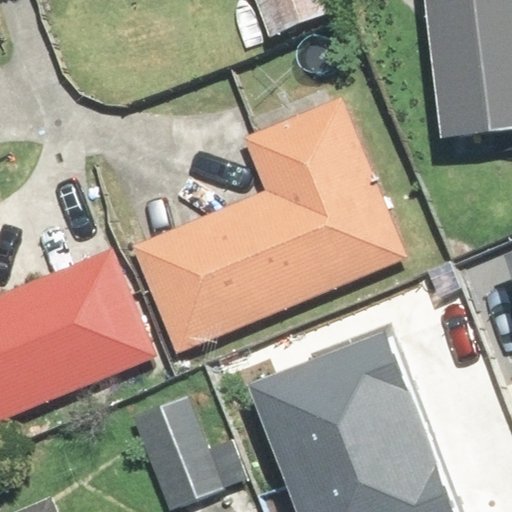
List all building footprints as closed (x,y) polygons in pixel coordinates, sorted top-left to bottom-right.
[(359,0),(272,0),(292,50),(368,21),(359,0)] [(511,0),(467,0),(481,138),(511,134),(511,0)] [(195,349),(430,260),(369,99),(269,137),(286,182),(151,233),(195,349)] [(0,427),(182,359),(136,238),(1,289),(0,287),(0,427)] [(511,245),(489,255),(511,308),(511,245)] [(472,511),(412,339),(283,384),(327,511),(472,511)] [(511,351),(494,358),(511,408),(511,351)] [(214,448),(195,401),(139,423),(174,511),(254,478),(238,438),(214,448)] [(87,511),(77,487),(12,511),(87,511)]
